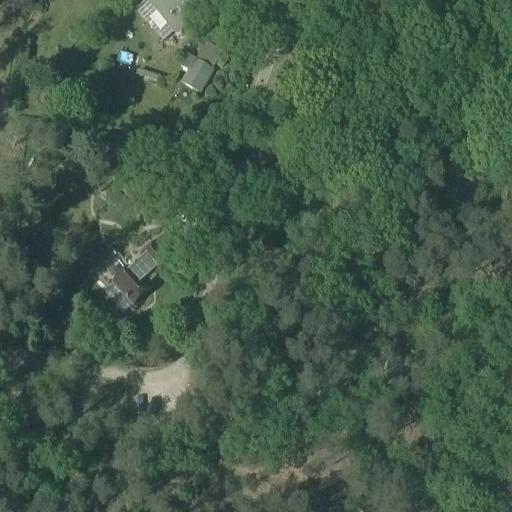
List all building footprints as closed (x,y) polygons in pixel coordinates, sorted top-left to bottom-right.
[(144,0),(175,36),(214,1),(212,0),(144,0)] [(138,23),(168,58),(178,49),(149,14),(138,23)] [(180,68),(187,72),(179,84),(200,96),(213,74),(212,73),(222,54),(205,45),(195,62),(186,57),(180,68)] [(214,186),(175,173),(169,193),(189,200),(184,214),(202,220),(214,186)] [(147,287),(156,279),(157,279),(174,264),(157,246),(140,261),(140,262),(134,268),(113,287),(133,308),(151,291),(147,287)]
